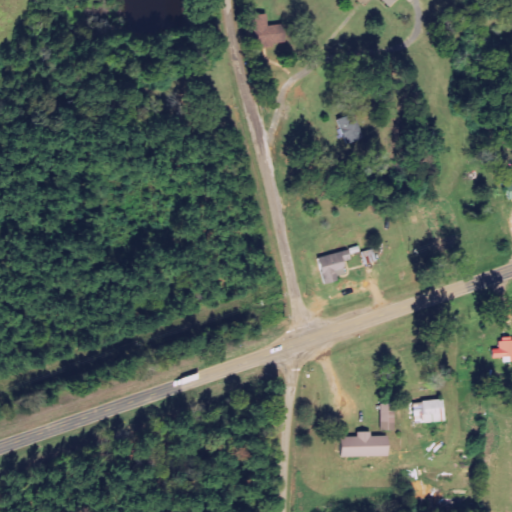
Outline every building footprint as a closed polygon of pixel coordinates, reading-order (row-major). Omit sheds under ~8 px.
[(375,0),(383,8),(391,0),(375,0)] [(247,17),(251,47),(281,44),(279,26),(265,27),(264,15),(247,17)] [(511,183),(503,186),(507,202),(511,200),(511,183)] [(374,262),(371,250),(358,253),(362,265),(374,262)] [(344,278),(340,262),(348,260),(346,251),(315,258),(320,283),(344,278)] [(496,350),(488,351),(489,360),(499,359),(500,363),(511,362),(511,345),(511,338),(495,340),(496,350)] [(393,430),(392,403),(377,404),(378,431),(393,430)] [(337,458),(384,456),(383,436),(367,436),(367,432),(353,432),(353,437),(336,437),(337,458)]
